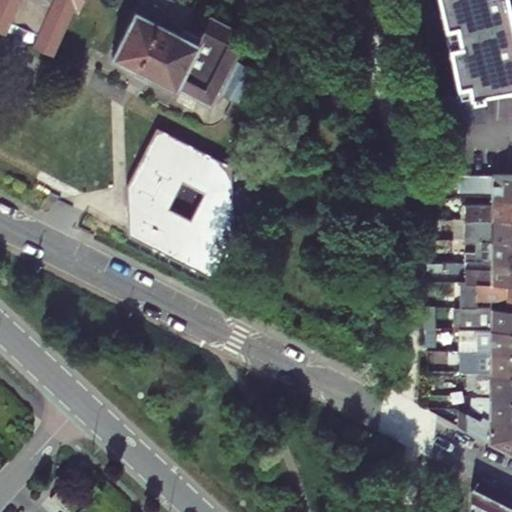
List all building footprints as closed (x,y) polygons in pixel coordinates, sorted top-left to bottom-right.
[(1,0),(0,3),(0,24),(21,34),(19,38),(29,43),(31,39),(59,52),(80,6),(86,9),(89,0),(1,0)] [(118,55),(182,87),(205,40),(188,32),(200,8),(200,7),(182,0),(147,0),(146,2),(118,55)] [(450,0),(471,91),(469,92),(470,95),(511,87),(511,26),(511,21),(507,0),(450,0)] [(254,35),(217,16),(205,40),(182,87),(218,105),(220,101),(225,91),(245,101),(262,68),(242,58),(254,35)] [(225,91),(220,101),(240,110),(245,101),(225,91)] [(231,236),(229,161),(153,123),(123,181),(125,232),(211,275),(231,236)] [(496,189),(496,195),(511,195),(511,172),(454,171),(455,188),(496,189)] [(457,216),(474,216),(511,216),(511,195),(496,195),(496,202),(457,202),(457,216)] [(474,216),(457,216),(459,237),(472,237),(474,237),(474,216)] [(474,237),(481,237),(511,237),(511,216),(474,216),(474,237)] [(468,260),(511,260),(511,237),(481,237),(481,248),(472,249),(472,253),(468,253),(468,260)] [(474,237),(472,237),(472,249),(481,248),(481,237),(474,237)] [(511,260),(468,260),(468,280),(511,280),(511,260)] [(511,280),(468,280),(461,280),(462,297),(509,297),(510,306),(511,305),(511,280)] [(511,305),(510,306),(463,305),(464,326),(511,326),(511,305)] [(511,326),(464,326),(463,349),(470,349),(511,349),(511,326)] [(511,349),(470,349),(470,371),(511,371),(511,349)] [(511,371),(470,371),(468,371),(468,394),(473,394),(511,394),(511,371)] [(511,394),(473,394),(473,406),(496,417),(511,417),(511,394)] [(511,417),(496,417),(473,406),(471,405),(466,405),(460,404),(460,422),(465,423),(511,446),(511,417)] [(511,511),(511,502),(476,484),(474,511),(511,511)]
